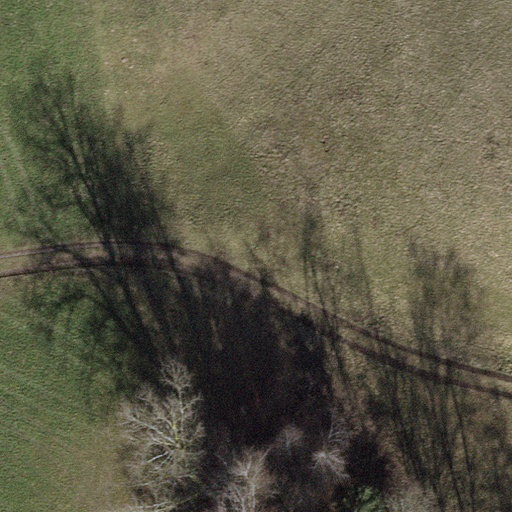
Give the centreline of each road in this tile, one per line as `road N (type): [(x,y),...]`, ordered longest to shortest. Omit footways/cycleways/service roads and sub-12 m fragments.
road 1 (track): [(0,275),(158,253),(252,298),(412,511)]
road 2 (track): [(252,298),(408,363),(511,384)]
